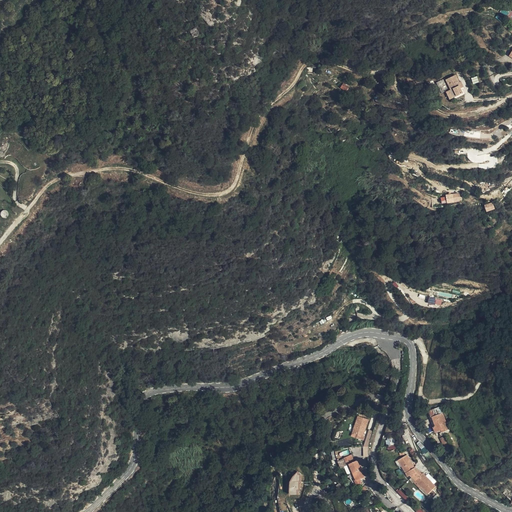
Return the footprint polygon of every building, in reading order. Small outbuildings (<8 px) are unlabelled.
[(510,16),(505,11),(504,12),(501,9),(499,13),(509,21),(511,18),(510,16)] [(434,83),(436,89),(439,94),(437,95),(440,102),(444,101),(450,98),(448,93),(446,88),(447,87),(444,79),(434,83)] [(434,83),(433,83),(424,87),(429,98),(433,96),(434,96),(437,95),(439,94),(436,89),(434,83)] [(343,94),(347,90),(342,86),(338,90),(343,94)] [(465,108),(464,104),(463,101),(456,103),(456,106),(458,106),(459,110),(465,108)] [(444,196),(445,204),(457,203),(457,195),(444,196)] [(0,215),(5,218),(8,212),(3,210),(0,215)] [(442,416),(432,420),(436,430),(433,431),(435,436),(442,433),(443,436),(449,433),(442,416)] [(369,422),(358,419),(353,435),(358,437),(357,440),(364,443),(365,439),(364,439),(369,422)] [(395,449),(395,445),(391,445),(391,439),(387,439),(387,449),(395,449)] [(351,456),(344,459),(347,466),(349,465),(356,479),(359,486),(364,483),(362,480),(365,478),(357,461),(355,463),(351,456)] [(411,470),(414,468),(406,456),(394,463),(404,480),(406,478),(414,474),(411,470)] [(347,466),(344,459),(338,463),(339,466),(341,465),(343,468),(347,466)] [(349,465),(347,466),(354,480),(356,479),(349,465)] [(414,473),(414,474),(406,478),(412,484),(418,490),(427,500),(432,496),(430,494),(429,492),(432,490),(432,489),(419,476),(418,477),(414,473)] [(289,498),(298,497),(298,492),(300,492),(299,486),(300,486),(300,478),(295,474),(291,480),(289,485),(288,488),(289,498)] [(434,484),(436,481),(428,474),(426,476),(434,484)]
